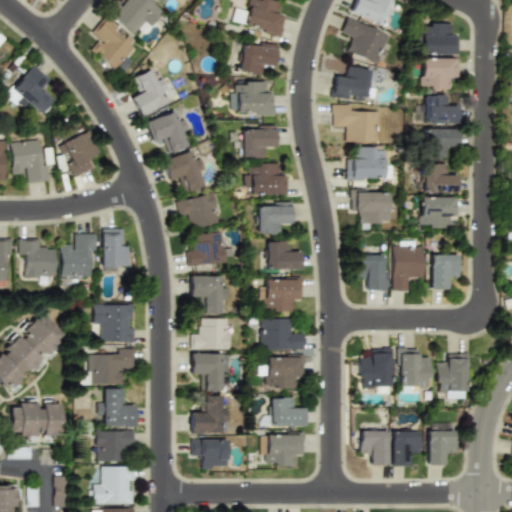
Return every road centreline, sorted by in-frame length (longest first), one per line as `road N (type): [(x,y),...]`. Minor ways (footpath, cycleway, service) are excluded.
road 1 (residential): [(332,494),(330,255),(304,119),(313,28),(324,0),(479,5),(490,28),(486,305),(466,321),(332,320)]
road 2 (residential): [(162,511),(161,278),(150,215),(95,95),(1,0)]
road 3 (residential): [(481,494),(162,494)]
road 4 (residential): [(511,372),(485,424),(481,511)]
road 5 (residential): [(141,188),(75,207),(0,211)]
